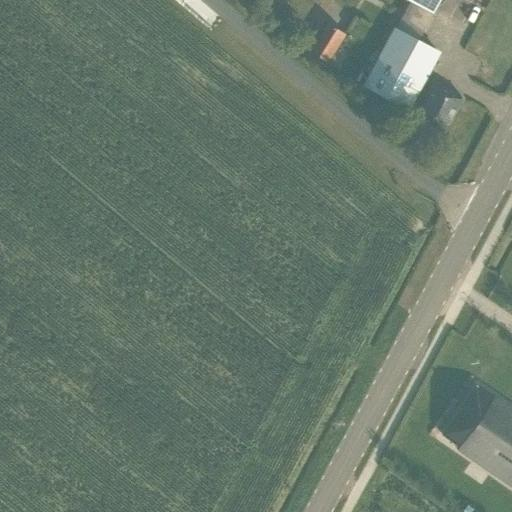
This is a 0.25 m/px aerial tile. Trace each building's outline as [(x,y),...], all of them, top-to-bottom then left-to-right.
[(407,0),(432,13),(435,8),(439,6),(441,5),(444,2),(445,0),(407,0)] [(327,25),(310,53),(329,65),(346,36),(327,25)] [(439,53),(396,30),(365,87),(401,107),(401,108),(414,115),(413,117),(444,134),(463,99),(433,82),(432,83),(425,79),(439,53)] [(511,373),(507,370),(497,386),(509,394),(511,396),(511,373)] [(511,409),(477,385),(443,436),(459,447),(457,449),(511,486),(511,409)]
